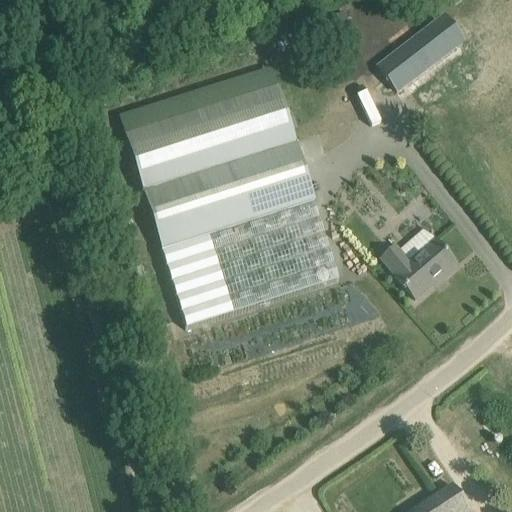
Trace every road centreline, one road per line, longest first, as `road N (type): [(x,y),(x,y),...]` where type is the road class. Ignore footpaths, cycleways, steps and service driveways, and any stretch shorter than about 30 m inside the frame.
road 1 (unclassified): [(148,511),(25,0)]
road 2 (unclassified): [(257,511),(420,401),(511,316)]
